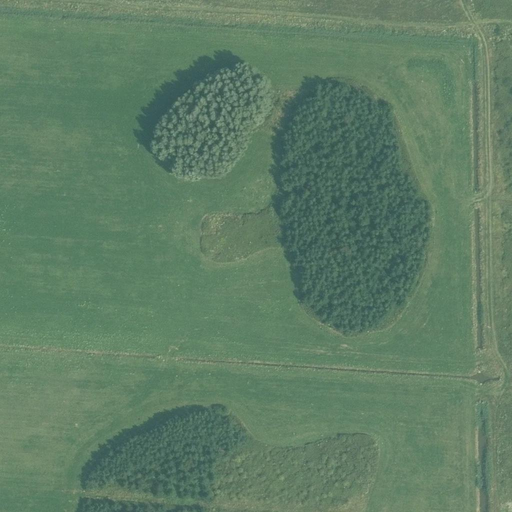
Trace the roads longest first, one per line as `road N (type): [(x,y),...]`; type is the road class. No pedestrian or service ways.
road 1 (track): [(495,511),(492,403),(500,374),(487,348),(486,40),(467,0)]
road 2 (track): [(511,27),(30,0)]
road 3 (track): [(0,491),(316,511)]
